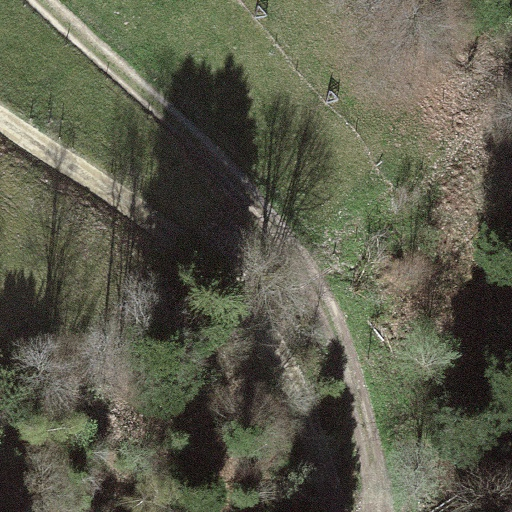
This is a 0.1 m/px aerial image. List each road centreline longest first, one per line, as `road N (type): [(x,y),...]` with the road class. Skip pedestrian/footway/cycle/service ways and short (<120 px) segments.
road 1 (track): [(374,511),(363,438),(279,229),(157,104),(39,0)]
road 2 (track): [(320,511),(261,325),(227,262),(0,115)]
